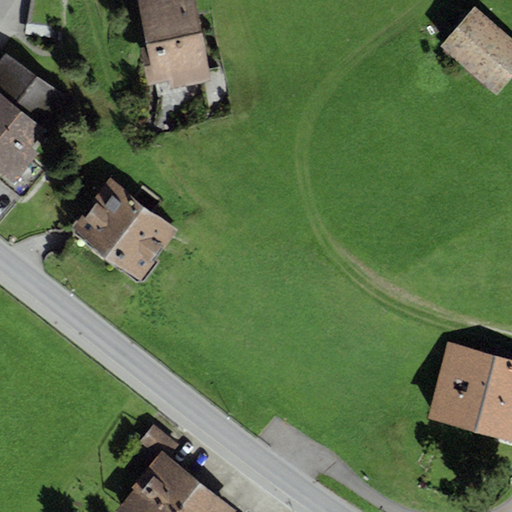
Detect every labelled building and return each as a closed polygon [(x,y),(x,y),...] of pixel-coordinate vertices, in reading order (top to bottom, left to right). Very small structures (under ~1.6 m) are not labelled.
[(195,0),(137,0),(146,44),(139,45),(147,85),(169,80),(171,89),(211,81),(195,0)] [(511,80),(511,40),(474,7),(439,47),(496,98),(511,80)] [(0,181),(21,198),(40,174),(28,164),(32,159),(25,154),(69,99),(5,48),(0,54),(0,181)] [(177,230),(109,178),(71,227),(139,280),(177,230)] [(511,360),(448,344),(429,418),(511,439),(511,360)] [(178,445),(153,425),(139,441),(157,456),(160,451),(167,457),(178,445)] [(114,511),(233,511),(234,511),(167,457),(160,451),(157,456),(131,487),(133,488),(114,511)]
